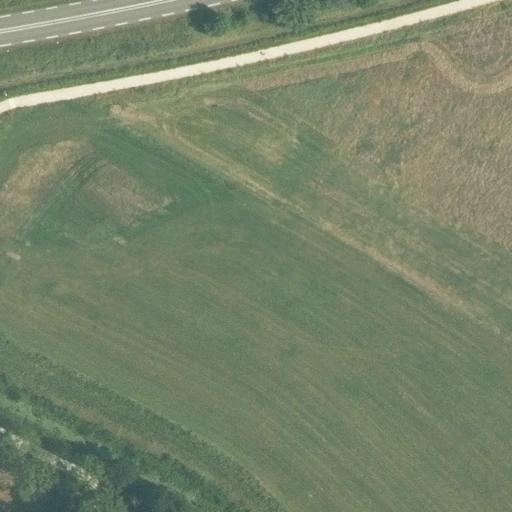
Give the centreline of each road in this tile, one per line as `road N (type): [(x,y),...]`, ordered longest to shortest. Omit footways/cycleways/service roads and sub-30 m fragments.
road 1 (track): [(269,511),(202,454),(0,354)]
road 2 (primary): [(0,31),(168,0)]
